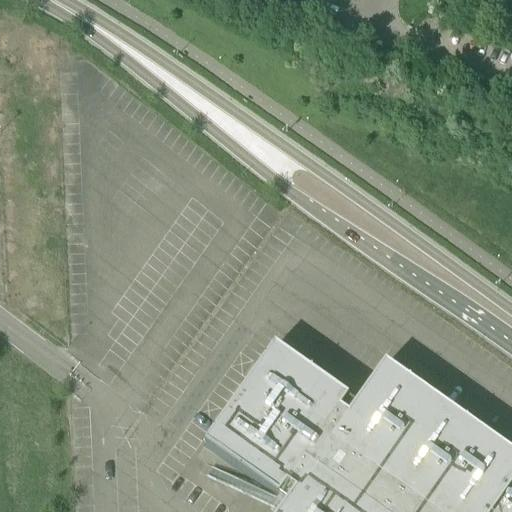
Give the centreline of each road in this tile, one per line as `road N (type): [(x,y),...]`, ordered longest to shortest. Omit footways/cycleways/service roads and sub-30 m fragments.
road 1 (secondary): [(243,140),(288,190),(511,348)]
road 2 (secondary): [(511,309),(315,169),(243,140)]
road 3 (secondary): [(51,0),(118,41),(243,140)]
road 4 (residential): [(511,86),(357,29)]
